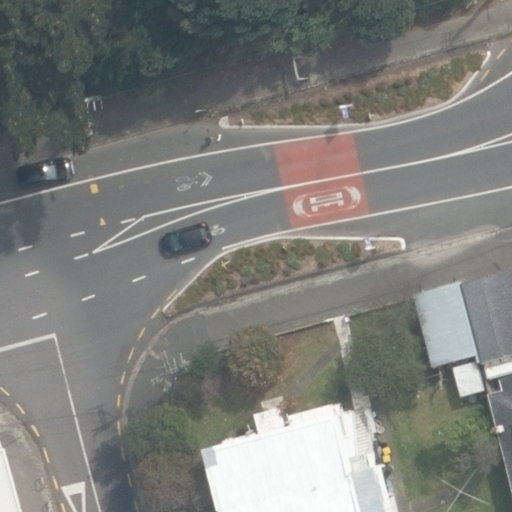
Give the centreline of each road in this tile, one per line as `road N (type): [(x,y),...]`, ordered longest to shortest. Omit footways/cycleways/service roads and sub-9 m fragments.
road 1 (secondary): [(50,250),(511,129)]
road 2 (residential): [(109,511),(50,250)]
